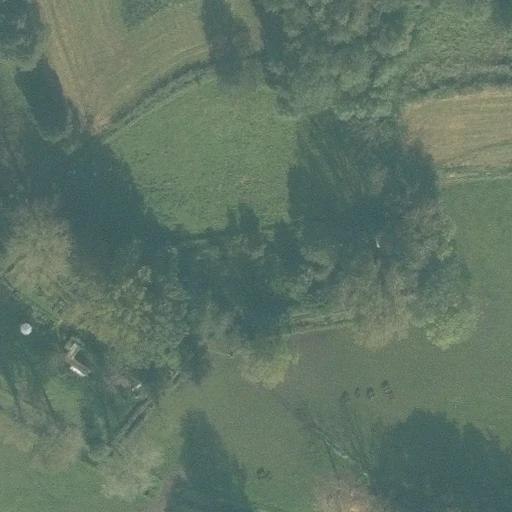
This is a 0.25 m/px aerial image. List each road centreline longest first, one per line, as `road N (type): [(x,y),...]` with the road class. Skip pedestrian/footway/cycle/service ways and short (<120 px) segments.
road 1 (track): [(44,197),(77,215),(207,336),(440,295)]
road 2 (track): [(44,197),(74,127),(40,0)]
